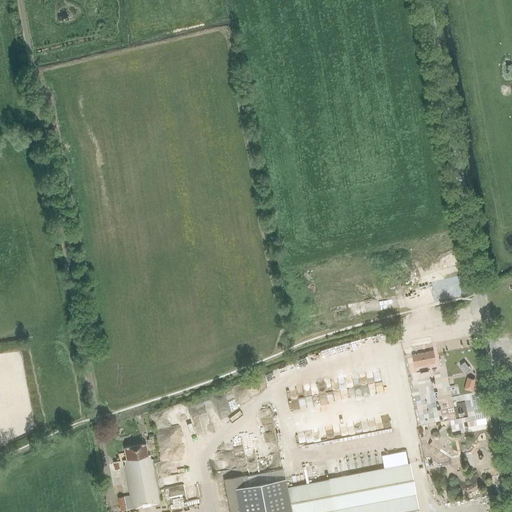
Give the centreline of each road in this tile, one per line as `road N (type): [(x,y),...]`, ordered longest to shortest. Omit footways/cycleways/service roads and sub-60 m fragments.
road 1 (unclassified): [(511,463),(426,0)]
road 2 (track): [(12,0),(96,419)]
road 3 (unknown): [(278,384),(206,451),(215,511)]
